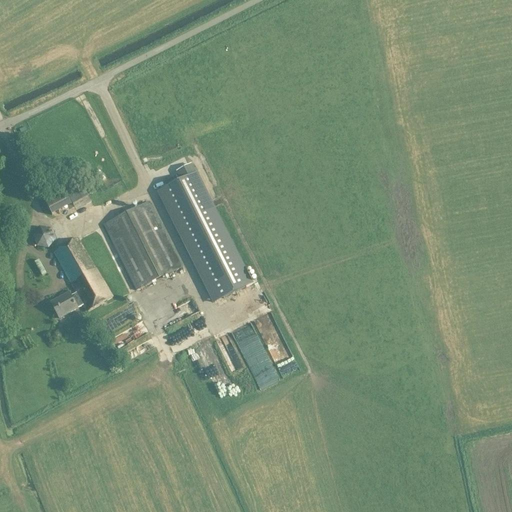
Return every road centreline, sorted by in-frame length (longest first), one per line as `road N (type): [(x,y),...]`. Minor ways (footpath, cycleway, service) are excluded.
road 1 (unclassified): [(0,122),(183,34),(277,0)]
road 2 (track): [(0,115),(37,211),(74,219)]
